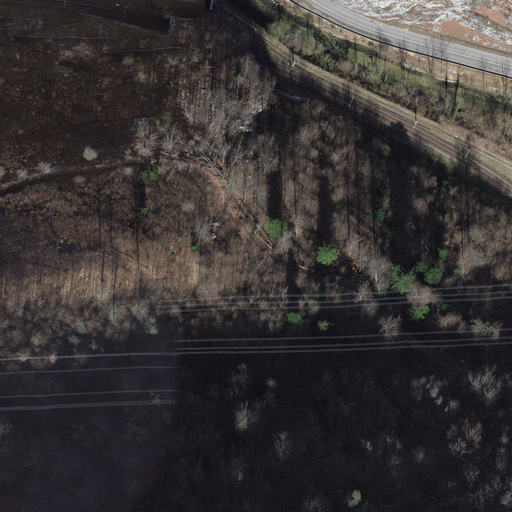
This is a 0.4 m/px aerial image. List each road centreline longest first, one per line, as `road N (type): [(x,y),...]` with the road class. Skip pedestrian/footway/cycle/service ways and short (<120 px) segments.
road 1 (track): [(194,0),(511,167)]
road 2 (primary): [(311,0),(393,36),(511,68)]
